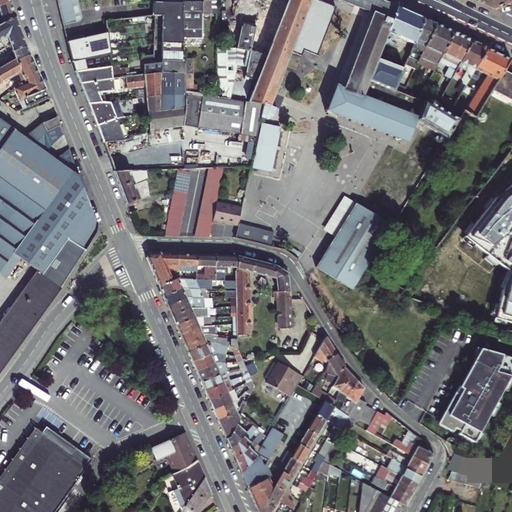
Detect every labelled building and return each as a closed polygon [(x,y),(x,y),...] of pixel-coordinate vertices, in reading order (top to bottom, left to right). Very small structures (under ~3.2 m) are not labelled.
[(16,19),(10,0),(3,0),(0,1),(0,14),(3,26),(16,19)] [(82,19),(77,0),(64,0),(58,2),(64,26),(80,22),(82,19)] [(202,0),(202,3),(203,15),(210,15),(210,0),(202,0)] [(263,106),(260,119),(266,121),(274,117),(318,2),(362,19),(338,89),(400,113),(412,120),(445,140),(463,112),(453,107),(444,102),(440,100),(436,98),(432,106),(420,102),(403,95),(394,92),(403,71),(377,61),(385,38),(388,39),(390,35),(413,45),(415,41),(423,20),(392,6),(374,0),(288,0),(283,12),(278,26),(256,82),(248,103),(263,106)] [(479,0),(478,2),(493,9),(497,0),(479,0)] [(511,3),(511,0),(497,0),(493,9),(497,11),(511,6),(511,3)] [(152,17),(163,17),(182,17),(183,3),(153,3),(152,17)] [(182,39),(203,39),(203,15),(202,3),(183,3),(182,17),(182,39)] [(257,14),(256,21),(278,26),(283,12),(259,7),(257,14)] [(256,21),(257,14),(243,12),(236,50),(216,49),(216,97),(230,100),(230,95),(234,74),(244,77),(256,21)] [(163,17),(162,59),(161,74),(184,75),(191,75),(190,58),(183,58),(182,39),(182,17),(163,17)] [(25,46),(16,19),(3,26),(0,27),(0,59),(13,53),(15,60),(16,61),(16,62),(29,55),(25,46)] [(434,25),(423,20),(415,41),(419,43),(416,51),(411,63),(416,66),(420,57),(424,48),(434,25)] [(278,26),(256,21),(244,77),(240,97),(245,98),(252,81),(256,82),(278,26)] [(453,33),(434,25),(424,48),(442,56),(443,55),(453,33)] [(68,41),(67,42),(72,63),(75,73),(87,71),(85,60),(110,54),(107,33),(83,38),(82,34),(67,38),(68,41)] [(459,64),(471,42),(453,33),(443,55),(446,56),(442,64),(449,68),(434,96),(436,98),(440,100),(459,64)] [(485,50),(471,42),(459,64),(471,69),(470,71),(465,73),(461,79),(462,85),(454,98),(448,95),(444,102),(453,107),(456,102),(474,71),(485,50)] [(424,48),(420,57),(438,65),(442,56),(424,48)] [(509,61),(485,50),(474,71),(484,76),(466,107),(463,112),(474,117),(481,107),(490,92),(503,72),(509,62),(509,61)] [(0,69),(16,61),(15,60),(13,53),(0,59),(0,69)] [(16,62),(16,61),(0,69),(0,85),(18,76),(23,88),(16,92),(22,110),(49,99),(29,55),(16,62)] [(154,56),(142,58),(143,76),(161,74),(162,59),(154,60),(154,56)] [(119,67),(110,68),(112,80),(113,80),(121,79),(119,67)] [(87,71),(75,73),(88,105),(100,103),(109,104),(108,93),(114,92),(113,80),(112,80),(110,68),(87,71)] [(511,76),(503,72),(490,92),(511,102),(511,76)] [(145,88),(150,130),(183,126),(184,96),(160,96),(161,74),(143,76),(145,88)] [(184,75),(161,74),(160,96),(184,96),(184,91),(184,79),(191,79),(191,75),(184,75)] [(240,97),(244,77),(234,74),(230,95),(240,97)] [(143,76),(126,78),(128,90),(145,88),(143,76)] [(400,113),(338,89),(337,89),(335,91),(336,92),(330,112),(328,112),(327,115),(331,116),(331,115),(350,122),(350,123),(352,123),(353,123),(362,126),(362,127),(364,128),(364,127),(375,131),(374,132),(376,132),(377,131),(388,136),(387,137),(389,137),(389,136),(396,139),(396,140),(398,140),(398,139),(402,139),(402,141),(404,141),(404,139),(407,138),(410,136),(411,137),(412,135),(411,134),(413,131),(414,128),(415,128),(415,127),(413,127),(413,123),(412,120),(400,113)] [(184,96),(183,126),(256,138),(260,119),(263,106),(248,103),(230,100),(216,97),(184,91),(184,96)] [(466,107),(456,102),(453,107),(463,112),(466,107)] [(100,103),(88,105),(96,127),(116,119),(122,118),(116,103),(109,104),(100,103)] [(463,112),(445,140),(439,151),(450,158),(474,117),(463,112)] [(0,274),(7,279),(22,260),(42,275),(0,333),(0,373),(67,281),(98,233),(98,225),(84,188),(87,186),(83,177),(80,178),(62,129),(57,118),(43,125),(47,133),(35,146),(28,142),(0,121),(0,274)] [(96,127),(103,144),(125,141),(117,123),(125,120),(124,118),(116,119),(96,127)] [(43,125),(28,142),(35,146),(47,133),(43,125)] [(261,125),(253,162),(272,166),(279,129),(261,125)] [(498,167),(510,152),(498,147),(477,177),(485,184),(498,167)] [(213,222),(216,202),(222,168),(207,169),(196,237),(210,238),(213,222)] [(176,170),(164,237),(178,237),(190,170),(176,170)] [(114,172),(127,205),(140,200),(133,181),(142,178),(141,175),(143,174),(142,171),(114,172)] [(511,221),(511,179),(491,200),(459,237),(500,271),(490,317),(511,322),(511,241),(496,234),(511,221)] [(188,202),(201,203),(202,193),(189,192),(188,202)] [(328,227),(337,232),(356,198),(347,193),(328,227)] [(360,287),(398,221),(356,198),(337,232),(319,264),(360,287)] [(242,208),(216,202),(213,222),(225,225),(225,223),(238,226),(238,225),(242,208)] [(235,238),(235,239),(270,248),(273,235),(238,225),(238,226),(235,238)] [(147,259),(159,287),(178,279),(179,279),(186,279),(196,280),(197,280),(197,272),(182,271),(168,271),(167,266),(178,266),(179,254),(152,253),(147,259)] [(178,266),(197,267),(197,255),(179,254),(178,266)] [(197,267),(210,267),(216,267),(216,256),(197,255),(197,267)] [(216,267),(223,267),(237,268),(238,256),(216,256),(216,267)] [(276,266),(238,256),(237,268),(237,269),(236,271),(236,281),(236,288),(236,290),(236,297),(237,306),(237,316),(237,325),(237,335),(250,335),(249,273),(277,281),(280,329),(292,328),(288,275),(276,266)] [(159,287),(164,297),(184,289),(179,279),(178,279),(159,287)] [(179,279),(184,289),(190,289),(186,279),(179,279)] [(186,279),(190,289),(200,289),(196,280),(186,279)] [(164,297),(168,306),(188,298),(184,289),(164,297)] [(184,289),(188,298),(194,298),(190,289),(184,289)] [(200,289),(190,289),(194,298),(204,298),(200,289)] [(236,297),(227,297),(227,307),(237,306),(236,297)] [(168,306),(172,317),(191,308),(192,308),(207,307),(207,298),(204,298),(194,298),(188,298),(168,306)] [(172,317),(177,326),(196,318),(192,308),(191,308),(172,317)] [(177,326),(181,335),(200,327),(196,318),(177,326)] [(181,335),(185,345),(205,337),(200,327),(181,335)] [(200,327),(205,337),(210,335),(207,327),(200,327)] [(205,337),(208,344),(214,342),(210,335),(205,337)] [(185,345),(189,353),(208,344),(205,337),(185,345)] [(318,350),(326,362),(337,355),(326,337),(318,350)] [(214,342),(208,344),(212,354),(218,351),(214,342)] [(189,353),(193,362),(212,354),(208,344),(189,353)] [(439,421),(459,432),(458,435),(474,443),(511,373),(511,358),(476,348),(471,366),(459,387),(458,387),(439,421)] [(212,354),(216,364),(222,361),(218,351),(212,354)] [(422,363),(436,371),(442,360),(428,352),(422,363)] [(193,362),(197,372),(216,364),(212,354),(193,362)] [(327,363),(330,366),(335,374),(331,381),(335,384),(344,368),(345,367),(337,355),(326,362),(327,363)] [(227,371),(222,361),(216,364),(221,374),(227,371)] [(197,372),(201,382),(221,374),(216,364),(197,372)] [(266,384),(290,398),(297,386),(302,377),(278,364),(266,384)] [(428,384),(435,373),(421,365),(415,376),(428,384)] [(333,387),(340,392),(351,376),(344,368),(335,384),(333,387)] [(201,382),(206,392),(225,383),(221,374),(201,382)] [(348,396),(357,383),(351,376),(340,392),(337,397),(346,402),(348,396)] [(210,402),(229,393),(225,383),(206,392),(210,402)] [(359,399),(364,390),(357,383),(348,396),(357,402),(359,399)] [(210,402),(214,411),(233,402),(229,393),(210,402)] [(359,399),(357,402),(350,415),(347,421),(344,425),(353,430),(355,425),(358,420),(365,407),(367,403),(359,399)] [(325,401),(316,415),(326,421),(331,412),(341,417),(335,426),(336,426),(342,430),(344,425),(347,421),(350,415),(341,410),(333,406),(325,401)] [(214,411),(219,421),(237,411),(233,402),(214,411)] [(363,423),(370,410),(365,407),(358,420),(363,423)] [(368,426),(376,413),(370,410),(363,423),(368,426)] [(230,437),(240,417),(237,411),(219,421),(227,439),(230,437)] [(383,417),(376,413),(368,426),(365,431),(374,436),(383,417)] [(316,415),(308,429),(318,435),(326,421),(316,415)] [(248,423),(240,417),(230,437),(227,439),(231,449),(247,432),(243,429),(248,423)] [(236,460),(252,442),(249,440),(254,434),(257,437),(260,432),(253,426),(247,432),(231,449),(236,460)] [(335,442),(342,430),(336,426),(334,429),(336,430),(331,439),(329,438),(328,440),(328,441),(334,444),(335,442)] [(32,427),(0,477),(0,511),(55,511),(90,458),(44,428),(41,433),(32,427)] [(253,462),(242,472),(245,481),(263,471),(264,467),(283,435),(272,429),(267,438),(266,440),(261,448),(253,462)] [(308,429),(299,444),(310,450),(318,435),(308,429)] [(242,472),(253,462),(261,448),(257,444),(263,438),(266,440),(267,438),(260,432),(257,437),(252,442),(236,460),(242,472)] [(166,456),(190,445),(185,433),(151,448),(156,460),(166,456)] [(389,444),(413,458),(427,466),(433,455),(432,449),(418,439),(413,447),(393,436),(389,444)] [(330,451),(334,444),(328,441),(320,455),(321,456),(326,459),(330,451)] [(336,454),(341,444),(335,442),(334,444),(330,451),(336,454)] [(310,450),(299,444),(293,455),(291,458),(301,464),(310,450)] [(190,445),(166,456),(156,460),(156,461),(161,473),(172,468),(174,473),(189,467),(197,460),(190,445)] [(331,466),(336,454),(330,451),(326,459),(324,462),(331,466)] [(389,451),(386,456),(404,466),(408,468),(411,463),(389,451)] [(318,474),(324,462),(326,459),(321,456),(312,471),(318,474)] [(269,477),(249,488),(259,511),(275,486),(283,472),(289,461),(285,458),(277,472),(269,477)] [(289,461),(283,472),(293,478),(301,464),(291,458),(289,461)] [(427,466),(413,458),(411,463),(408,468),(422,476),(427,466)] [(166,477),(169,484),(192,474),(201,468),(197,460),(189,467),(174,473),(166,477)] [(404,466),(398,476),(416,486),(422,476),(408,468),(404,466)] [(454,466),(447,480),(457,483),(461,468),(454,466)] [(192,474),(169,484),(174,496),(168,499),(174,511),(182,511),(205,478),(201,468),(192,474)] [(468,470),(461,468),(457,483),(464,485),(468,470)] [(472,487),(476,473),(468,470),(464,485),(472,487)] [(245,481),(249,488),(269,477),(267,475),(263,471),(245,481)] [(310,488),(318,474),(312,471),(307,479),(304,477),(301,483),(310,488)] [(283,472),(275,486),(285,492),(293,478),(283,472)] [(388,484),(389,481),(387,480),(389,477),(382,473),(379,479),(388,484)] [(388,484),(396,489),(410,497),(416,486),(398,476),(393,473),(389,481),(388,484)] [(480,490),(484,475),(476,473),(472,487),(480,490)] [(205,478),(182,511),(198,511),(212,493),(205,478)] [(388,484),(379,479),(376,484),(385,490),(393,495),(396,489),(388,484)] [(302,501),(310,488),(301,483),(293,496),(296,498),(295,499),(302,502),(302,501)] [(402,511),(405,506),(391,499),(364,484),(359,511),(402,511)] [(285,492),(275,486),(259,511),(273,511),(279,501),(283,503),(294,509),(296,506),(295,504),(293,502),(290,500),(290,494),(289,494),(285,492)] [(410,497),(396,489),(393,495),(391,499),(405,506),(410,497)]
